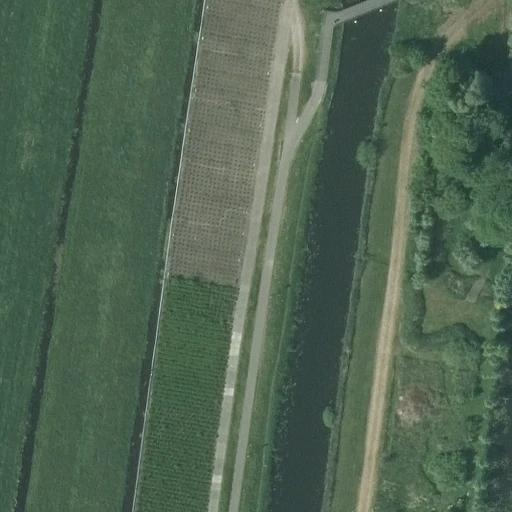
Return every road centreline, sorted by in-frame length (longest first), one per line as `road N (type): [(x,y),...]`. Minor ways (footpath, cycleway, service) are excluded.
road 1 (track): [(214,511),(291,0)]
road 2 (track): [(284,159),(296,74),(294,0)]
